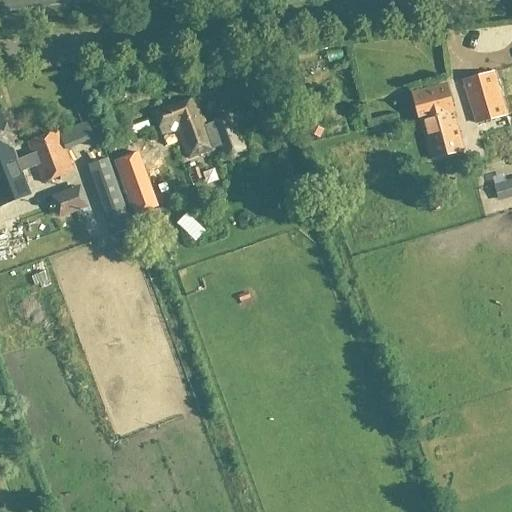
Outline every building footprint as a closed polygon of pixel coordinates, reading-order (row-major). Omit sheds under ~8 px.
[(492,75),(461,84),(473,126),(504,117),(492,75)] [(444,89),(410,99),(417,125),(418,125),(429,162),(461,153),(451,116),(451,115),(444,89)] [(213,151),(195,102),(152,115),(159,137),(176,132),(186,161),(213,151)] [(0,119),(0,197),(26,188),(0,119)] [(77,127),(84,145),(93,141),(86,124),(77,127)] [(318,140),(321,132),(310,127),(307,134),(318,140)] [(25,145),(40,186),(71,175),(55,134),(25,145)] [(119,140),(105,145),(109,157),(124,151),(119,140)] [(141,155),(119,162),(139,230),(160,223),(141,155)] [(105,163),(87,168),(110,237),(128,232),(105,163)] [(511,182),(492,188),(496,201),(511,195),(511,182)] [(66,219),(91,211),(84,190),(59,199),(66,219)]
